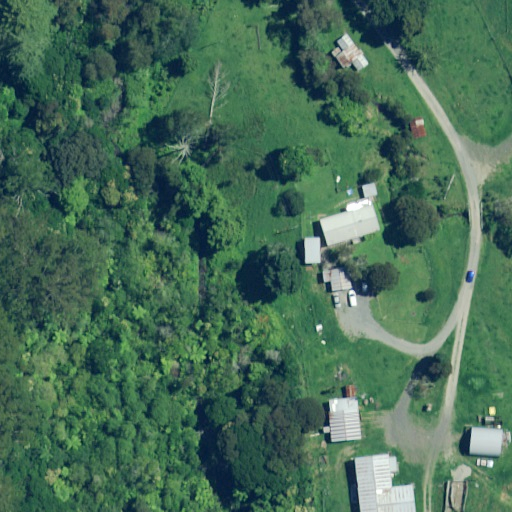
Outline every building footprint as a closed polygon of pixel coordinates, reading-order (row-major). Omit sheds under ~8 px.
[(368,65),(347,36),(337,43),(340,47),(332,53),(345,72),(354,66),(359,72),(368,65)] [(423,118),(410,122),(415,140),(429,136),(423,118)] [(377,196),(374,184),(362,187),(365,199),(377,196)] [(379,231),(370,201),(347,208),(348,213),(320,222),(328,247),(379,231)] [(321,263),(319,239),(304,240),(306,264),(321,263)] [(352,275),(326,280),(327,290),(332,289),(332,293),(354,289),(352,275)] [(366,292),(357,294),(360,306),(369,304),(366,292)] [(331,427),(322,428),(323,435),(331,434),(332,443),(361,440),(355,385),(345,386),(346,400),(328,402),(331,427)] [(469,454),(499,456),(500,438),(507,439),(508,431),(470,429),(469,454)] [(397,472),(395,455),(355,460),(360,511),(414,511),(412,487),(392,489),(390,473),(397,472)]
